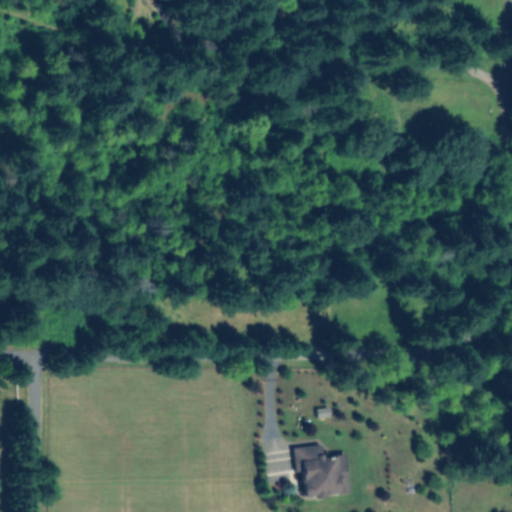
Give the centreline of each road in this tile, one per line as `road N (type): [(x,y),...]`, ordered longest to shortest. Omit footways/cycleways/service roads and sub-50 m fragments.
road 1 (residential): [(0,353),(419,348),(470,337)]
road 2 (residential): [(140,0),(149,28),(188,46),(300,63),(472,68),(493,83)]
road 3 (residential): [(470,337),(499,303),(509,165),(506,102),(493,83)]
road 4 (residential): [(31,354),(28,511)]
